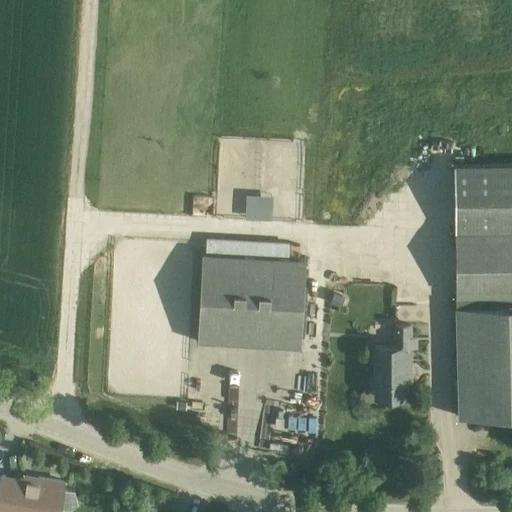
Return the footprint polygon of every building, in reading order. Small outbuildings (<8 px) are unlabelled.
[(511,162),(454,163),(458,304),(455,304),(458,416),(511,414),(511,162)] [(197,340),(300,346),(305,259),(202,253),(197,340)] [(334,291),(330,302),(341,306),(345,295),(334,291)] [(393,348),(374,348),(375,397),(407,396),(407,380),(411,380),(410,353),(410,348),(417,348),(416,337),(410,337),(410,323),(393,323),(393,348)] [(2,475),(0,485),(0,511),(58,511),(63,481),(38,477),(37,481),(2,475)] [(143,493),(136,502),(145,510),(153,501),(143,493)]
